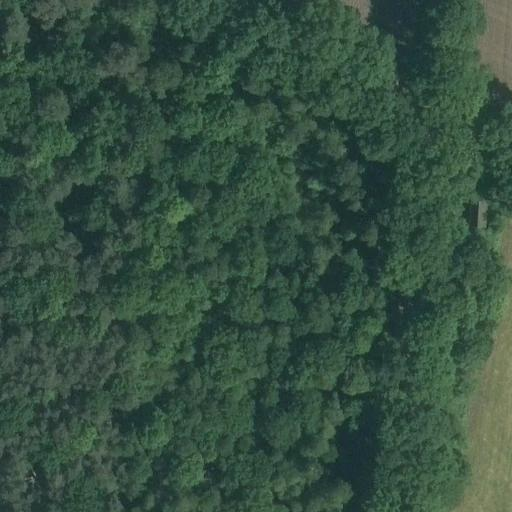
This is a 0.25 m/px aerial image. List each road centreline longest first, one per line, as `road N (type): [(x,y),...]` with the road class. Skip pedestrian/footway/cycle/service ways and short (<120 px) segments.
road 1 (tertiary): [(416,511),(445,104)]
road 2 (unclassified): [(445,104),(276,0)]
